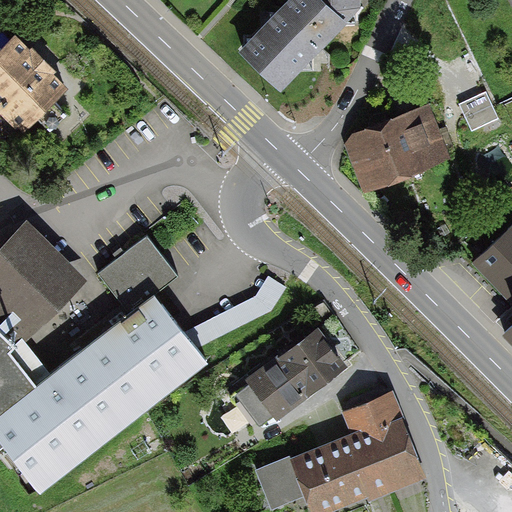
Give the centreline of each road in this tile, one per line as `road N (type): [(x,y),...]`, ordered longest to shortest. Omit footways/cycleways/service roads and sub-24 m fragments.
road 1 (residential): [(446,511),(416,413),(381,350),(328,285),(253,243),(237,222),(236,205)]
road 2 (primary): [(511,383),(297,167)]
road 3 (residential): [(236,205),(174,156),(159,158),(79,221),(53,222),(0,184)]
road 4 (primary): [(276,148),(121,0)]
road 5 (residential): [(297,167),(355,94),(398,0)]
